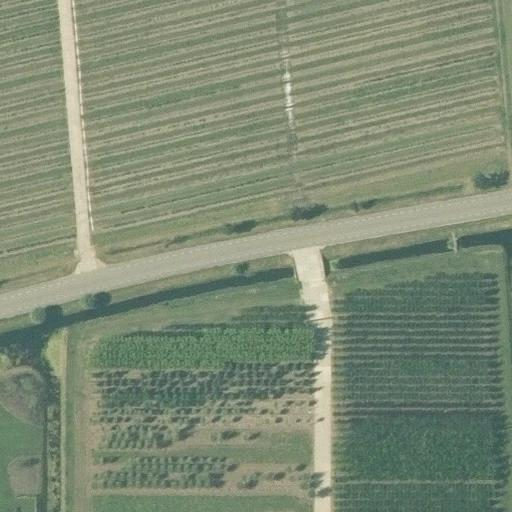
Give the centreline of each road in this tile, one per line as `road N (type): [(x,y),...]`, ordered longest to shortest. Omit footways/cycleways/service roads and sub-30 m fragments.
road 1 (tertiary): [(0,309),(271,247),(511,206)]
road 2 (unknown): [(300,242),(319,323),(319,511)]
